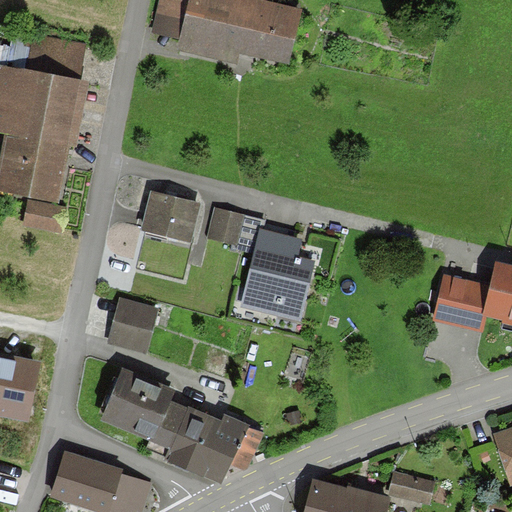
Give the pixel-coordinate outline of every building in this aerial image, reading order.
[(289,66),(302,12),(252,0),(159,0),(151,36),(181,43),(179,52),(238,66),(241,55),(289,66)] [(77,150),(90,84),(81,82),(88,46),(24,33),(17,69),(0,65),(0,133),(6,135),(0,163),(0,195),(29,201),(58,207),(70,149),(77,150)] [(153,193),(143,233),(192,245),(202,205),(181,200),(153,193)] [(29,201),(24,226),(63,234),(68,210),(29,201)] [(215,210),(208,239),(240,247),(239,250),(258,255),(263,235),(266,222),(215,210)] [(258,255),(245,306),(299,321),(313,267),(296,263),(300,245),(263,235),(258,255)] [(493,288),(486,318),(511,323),(511,268),(498,265),(493,288)] [(446,278),(435,321),(482,331),(486,318),(493,288),(446,278)] [(122,300),(109,343),(147,355),(160,311),(122,300)] [(19,360),(0,356),(0,419),(31,426),(43,364),(19,360)] [(123,371),(103,423),(156,445),(174,404),(178,393),(167,389),(123,371)] [(167,461),(223,485),(231,465),(248,472),(263,437),(248,431),(250,427),(226,416),(223,422),(189,408),(188,411),(174,404),(156,445),(171,452),(167,461)] [(511,427),(494,433),(511,487),(511,427)] [(65,452),(51,499),(95,511),(138,511),(139,510),(145,511),(152,484),(125,476),(127,470),(65,452)] [(397,473),(391,495),(429,504),(435,482),(397,473)] [(315,482),(306,511),(389,511),(392,501),(359,492),(348,489),(347,491),(315,482)]
